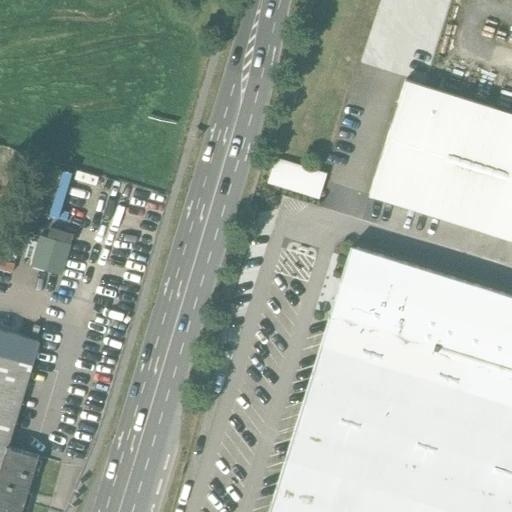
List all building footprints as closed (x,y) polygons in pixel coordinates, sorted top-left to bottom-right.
[(511,113),(405,80),(391,126),(377,122),(369,126),(367,134),(371,142),(384,146),(383,149),(382,149),(379,159),(369,156),(365,157),(361,160),(360,165),(361,170),(364,174),(375,177),(369,195),(511,239),(511,113)] [(318,199),(326,172),(272,156),(264,182),(318,199)] [(35,236),(29,267),(62,273),(68,242),(35,236)] [(511,296),(356,248),(334,317),(511,372),(511,296)] [(511,511),(511,372),(334,317),(274,511),(511,511)] [(31,365),(0,355),(0,466),(5,448),(6,448),(31,365)] [(6,448),(5,448),(0,466),(0,511),(21,511),(38,458),(6,448)]
